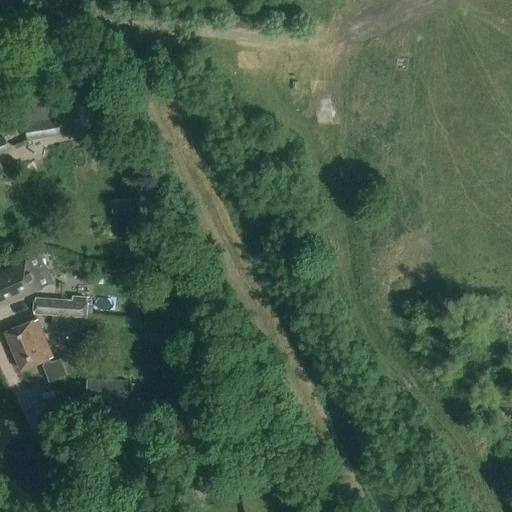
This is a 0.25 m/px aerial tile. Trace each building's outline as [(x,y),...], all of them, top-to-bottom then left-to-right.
[(58,119),(58,115),(27,120),(27,123),(26,123),(29,142),(61,136),(61,132),(65,131),(63,118),(58,119)] [(4,138),(0,139),(0,175),(6,173),(0,161),(0,153),(10,149),(4,138)] [(119,197),(119,211),(139,211),(139,197),(119,197)] [(27,260),(0,272),(0,306),(40,290),(27,260)] [(87,303),(87,297),(73,296),(73,301),(36,298),(35,315),(88,319),(89,303),(87,303)] [(52,362),(50,358),(54,356),(38,319),(6,332),(22,370),(44,361),(45,364),(44,365),(50,381),(69,373),(62,358),(52,362)] [(218,341),(218,329),(193,328),(192,341),(218,341)] [(129,381),(89,380),(88,399),(128,400),(129,381)]
